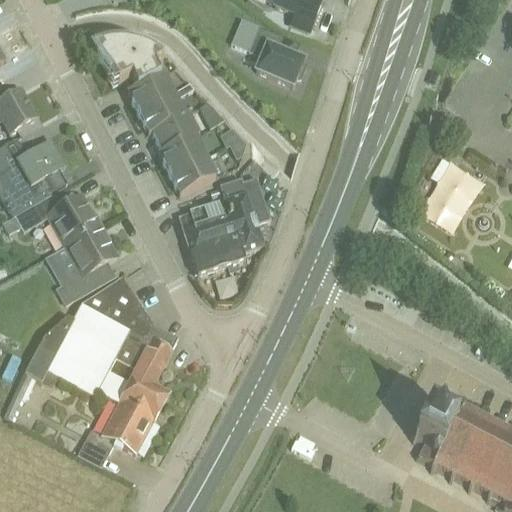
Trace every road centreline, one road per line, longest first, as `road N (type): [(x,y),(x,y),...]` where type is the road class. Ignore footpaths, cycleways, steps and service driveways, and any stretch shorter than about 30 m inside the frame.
road 1 (residential): [(238,350),(205,333),(173,282),(30,0)]
road 2 (secondary): [(306,281),(360,153),(410,0)]
road 3 (secondary): [(189,511),(306,281)]
road 4 (unclassified): [(511,389),(306,281)]
road 5 (residential): [(304,194),(367,0)]
road 6 (unclassified): [(153,511),(238,350)]
road 7 (unclassified): [(238,350),(304,194)]
